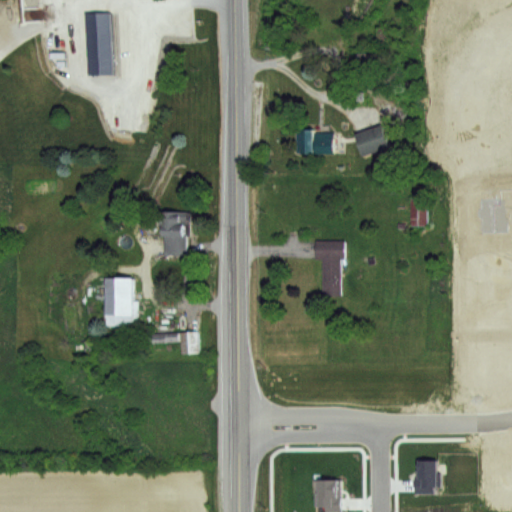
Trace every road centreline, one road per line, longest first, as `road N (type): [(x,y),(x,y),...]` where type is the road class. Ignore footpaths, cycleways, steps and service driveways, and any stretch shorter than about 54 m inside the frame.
road 1 (secondary): [(240,511),(236,0)]
road 2 (residential): [(240,422),(511,417)]
